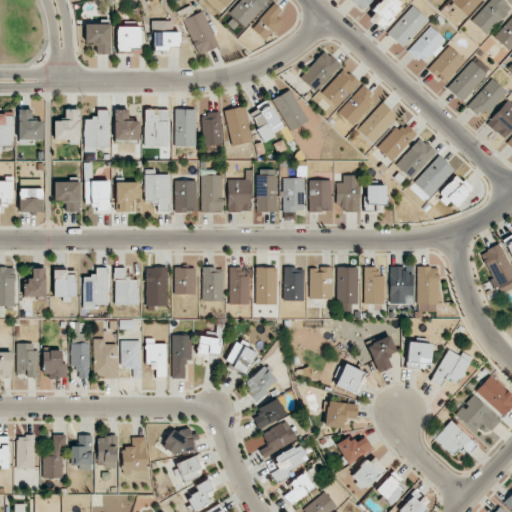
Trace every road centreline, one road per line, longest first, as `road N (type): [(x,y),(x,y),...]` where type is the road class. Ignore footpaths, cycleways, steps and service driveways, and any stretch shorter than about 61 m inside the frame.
road 1 (residential): [(511,198),(486,224),(440,243),(0,241)]
road 2 (residential): [(0,406),(204,406),(220,416),(262,511)]
road 3 (residential): [(333,20),(297,51),(241,76),(46,81)]
road 4 (residential): [(511,181),(311,0)]
road 5 (residential): [(460,237),(466,297),(511,364)]
